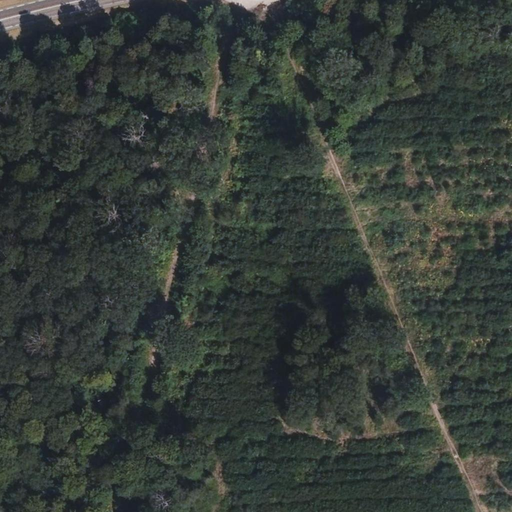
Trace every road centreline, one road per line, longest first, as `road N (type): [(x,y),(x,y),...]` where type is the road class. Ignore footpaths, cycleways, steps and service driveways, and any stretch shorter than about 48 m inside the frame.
road 1 (track): [(461,511),(240,0)]
road 2 (unknown): [(224,0),(108,511)]
